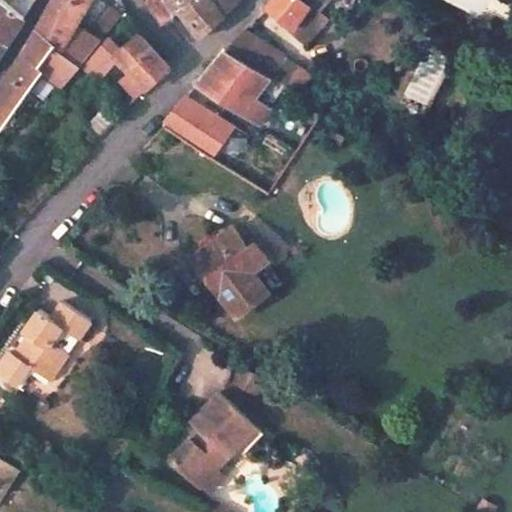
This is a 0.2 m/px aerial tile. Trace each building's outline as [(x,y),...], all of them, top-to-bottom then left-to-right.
[(0,0),(0,33),(17,10),(12,6),(5,0),(0,0)] [(36,0),(16,0),(12,6),(17,10),(25,17),(36,0)] [(50,6),(49,8),(77,25),(92,0),(53,0),(52,3),(50,6)] [(194,0),(145,0),(162,22),(179,10),(180,11),(194,0)] [(239,0),(194,0),(180,11),(200,38),(224,15),(239,0)] [(272,0),(269,4),(293,27),(289,33),(307,47),(327,21),(317,13),(327,0),(272,0)] [(126,11),(120,1),(113,9),(122,16),(126,11)] [(38,29),(55,45),(62,49),(77,25),(49,8),(38,29)] [(113,9),(112,8),(90,34),(101,41),(122,16),(113,9)] [(0,54),(25,17),(17,10),(0,33),(0,54)] [(43,71),(45,73),(62,85),(81,65),(101,41),(90,34),(77,25),(62,49),(55,45),(39,66),(44,70),(43,71)] [(55,45),(38,29),(23,53),(0,86),(0,127),(1,128),(43,71),(44,70),(39,66),(55,45)] [(286,57),(244,30),(224,50),(270,78),(286,57)] [(171,67),(140,33),(122,49),(115,55),(118,57),(131,71),(137,78),(146,89),(171,67)] [(122,49),(110,38),(86,66),(97,79),(118,57),(115,55),(122,49)] [(270,78),(224,50),(198,83),(259,123),(270,108),(255,99),(270,78)] [(313,74),(286,57),(270,78),(298,95),(313,74)] [(137,78),(131,71),(126,76),(132,82),(137,78)] [(146,89),(137,78),(132,82),(126,76),(122,79),(137,97),(146,89)] [(211,92),(198,83),(194,88),(207,97),(211,92)] [(329,99),(317,90),(309,101),(321,108),(329,99)] [(213,113),(187,96),(186,98),(185,98),(166,121),(167,122),(193,139),(213,113)] [(37,112),(26,104),(20,112),(31,120),(37,112)] [(278,114),(270,108),(259,123),(268,128),(278,114)] [(117,118),(109,109),(91,127),(100,137),(117,118)] [(235,127),(213,113),(193,139),(214,154),(235,127)] [(241,235),(235,226),(193,255),(237,316),(270,293),(254,271),(270,260),(256,241),(254,242),(249,246),(241,235)] [(254,242),(246,231),(241,235),(249,246),(254,242)] [(92,319),(64,301),(52,318),(41,308),(25,331),(31,334),(16,354),(12,351),(0,366),(0,374),(16,386),(30,365),(50,380),(70,353),(54,340),(56,338),(63,327),(79,337),(92,319)] [(261,378),(244,367),(236,380),(253,390),(261,378)] [(256,427),(220,391),(194,419),(202,426),(207,431),(198,441),(193,435),(172,459),(201,486),(205,482),(217,468),(242,443),(256,427)] [(207,431),(202,426),(193,435),(198,441),(207,431)] [(262,433),(256,427),(242,443),(248,448),(262,433)] [(18,469),(0,456),(0,486),(5,490),(18,469)] [(226,477),(217,468),(205,482),(214,490),(226,477)] [(209,511),(237,511),(217,499),(209,511)]
